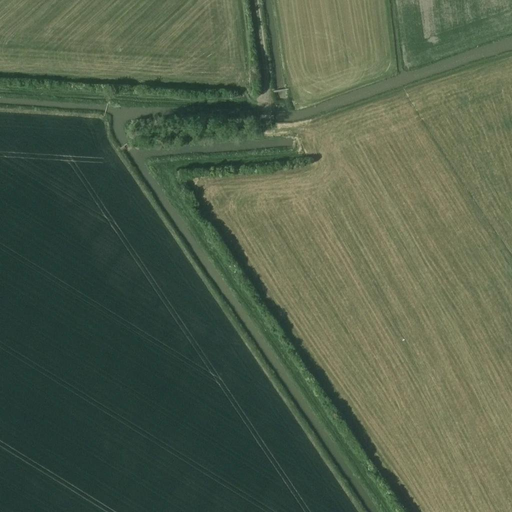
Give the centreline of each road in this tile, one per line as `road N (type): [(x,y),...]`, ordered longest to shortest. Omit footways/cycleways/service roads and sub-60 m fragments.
road 1 (track): [(268,107),(271,131),(300,130),(302,151),(153,164),(385,511)]
road 2 (track): [(0,90),(268,107),(254,0)]
